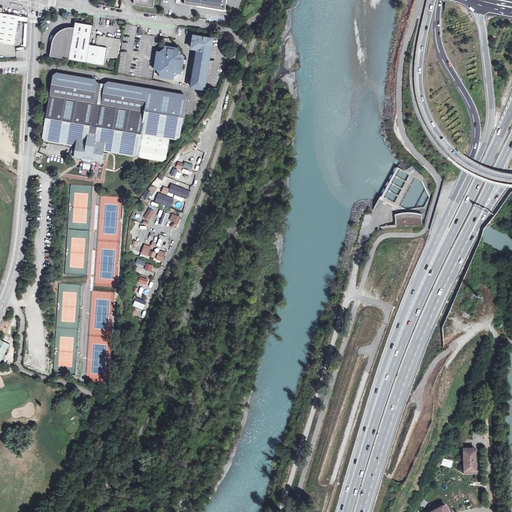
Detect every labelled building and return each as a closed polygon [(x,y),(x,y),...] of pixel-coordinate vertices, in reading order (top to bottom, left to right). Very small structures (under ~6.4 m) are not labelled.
[(180,0),(180,4),(194,6),(225,11),(226,0),(180,0)] [(0,42),(14,45),(18,17),(3,15),(4,10),(0,8),(0,42)] [(87,64),(89,46),(92,27),(75,23),(74,29),(70,29),(66,29),(62,31),(59,32),(57,34),(56,36),(54,38),(53,41),(50,58),(87,64)] [(121,40),(106,38),(104,37),(99,37),(97,47),(89,46),(87,64),(104,66),(106,57),(118,59),(121,40)] [(191,88),(204,90),(212,40),(194,37),(192,49),(198,50),(191,88)] [(158,52),(154,70),(158,71),(159,74),(159,77),(174,80),(174,76),(177,74),(181,75),(184,56),(181,56),(179,52),(179,49),(164,47),(164,50),(160,52),(158,52)] [(94,79),(90,78),(57,73),(53,75),(49,98),(46,117),(42,138),(45,141),(76,147),(74,158),(81,159),(81,161),(83,162),(92,164),(95,161),(102,162),(104,151),(135,157),(137,155),(138,155),(142,134),(170,139),(176,140),(180,138),(186,98),(184,94),(108,81),(105,84),(97,83),(94,79)] [(140,158),(162,162),(166,159),(170,139),(142,134),(138,155),(140,158)] [(184,164),(178,162),(176,168),(181,170),(184,164)] [(157,188),(162,181),(156,177),(152,184),(157,188)] [(173,180),(168,177),(164,186),(169,189),(173,180)] [(185,190),(171,184),(168,192),(182,197),(185,190)] [(164,186),(161,192),(166,195),(169,189),(164,186)] [(149,199),(153,193),(146,189),(143,196),(149,199)] [(168,200),(157,195),(155,200),(166,205),(168,200)] [(149,209),(144,217),(149,220),(154,212),(149,209)] [(413,212),(404,212),(394,215),(395,215),(396,226),(422,224),(421,214),(422,215),(422,214),(420,214),(413,212)] [(181,218),(172,214),(169,220),(178,224),(181,218)] [(165,237),(160,235),(155,247),(160,249),(165,237)] [(143,247),(137,245),(134,252),(140,255),(143,247)] [(152,247),(144,245),(141,254),(149,256),(152,247)] [(166,253),(159,250),(156,260),(163,262),(166,253)] [(146,262),(138,258),(136,263),(144,266),(146,262)] [(153,266),(147,263),(144,270),(151,272),(153,266)] [(148,280),(140,277),(138,282),(146,286),(148,280)] [(147,302),(136,298),(133,306),(143,310),(147,302)] [(0,340),(0,365),(10,345),(0,340)] [(476,448),(464,448),(465,473),(477,472),(476,448)]
